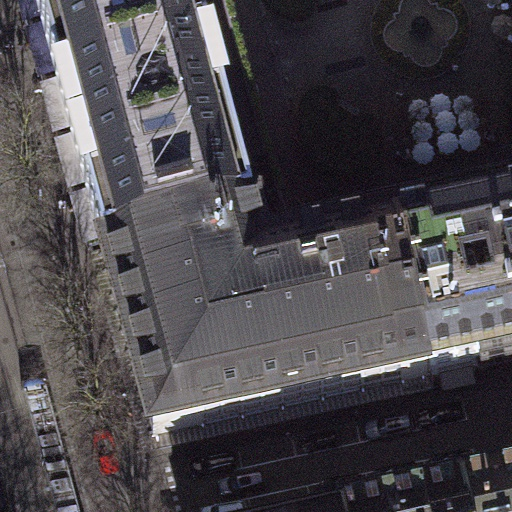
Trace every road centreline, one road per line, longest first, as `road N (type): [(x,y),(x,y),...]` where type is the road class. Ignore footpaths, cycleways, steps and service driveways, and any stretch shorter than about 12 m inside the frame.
road 1 (residential): [(511,423),(114,511)]
road 2 (residential): [(49,511),(0,320)]
